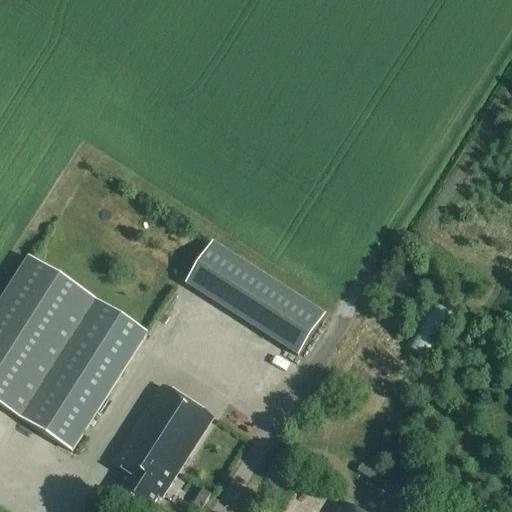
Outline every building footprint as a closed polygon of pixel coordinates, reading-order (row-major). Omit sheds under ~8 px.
[(319,328),(206,256),(180,296),(292,369),(319,328)] [(147,339),(39,269),(28,262),(0,306),(0,410),(72,457),(147,339)] [(405,349),(429,365),(456,321),(432,306),(405,349)] [(167,396),(166,395),(162,393),(112,472),(127,481),(113,504),(126,511),(152,511),(159,501),(163,504),(213,424),(167,396)] [(195,511),(203,511),(210,501),(202,496),(193,510),(195,511)]
